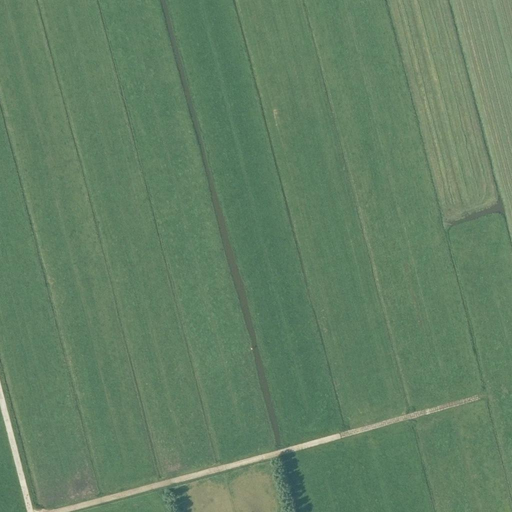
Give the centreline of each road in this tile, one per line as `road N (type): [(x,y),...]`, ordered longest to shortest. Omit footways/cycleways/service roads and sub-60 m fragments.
road 1 (track): [(52,511),(478,397)]
road 2 (track): [(30,511),(0,394)]
